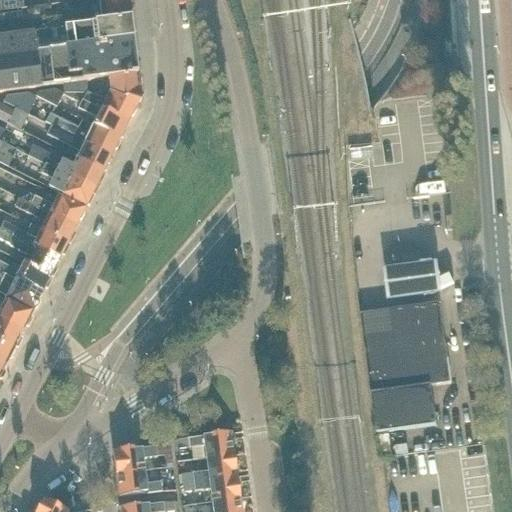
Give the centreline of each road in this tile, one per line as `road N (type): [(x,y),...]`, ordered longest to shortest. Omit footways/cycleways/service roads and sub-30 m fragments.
road 1 (tertiary): [(74,438),(120,347),(362,63),(395,0)]
road 2 (residential): [(164,0),(169,55),(155,133),(21,413)]
road 3 (residential): [(244,341),(264,305),(263,233),(244,107),(209,0)]
road 4 (secondary): [(497,246),(480,0)]
road 5 (residential): [(74,438),(244,341)]
road 6 (residential): [(267,511),(244,341)]
